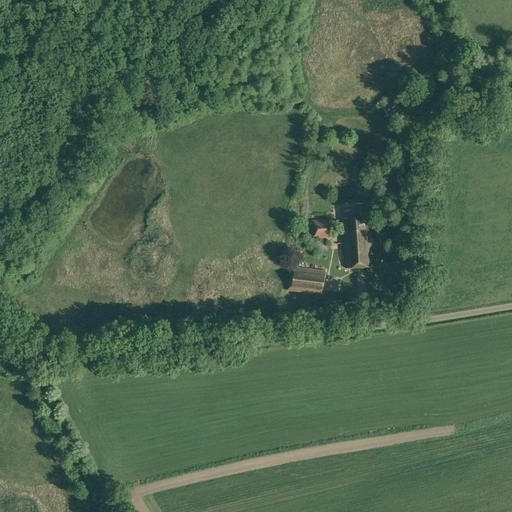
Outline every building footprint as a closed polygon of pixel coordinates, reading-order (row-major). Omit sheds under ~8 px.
[(388,116),(399,109),(395,101),(383,108),(388,116)] [(346,268),(373,266),(368,202),(356,204),(357,218),(342,219),(346,268)] [(313,238),(330,237),(329,219),(312,220),(313,238)] [(308,236),(310,231),(303,228),(301,233),(308,236)] [(320,294),(325,271),(291,267),(287,290),(320,294)]
